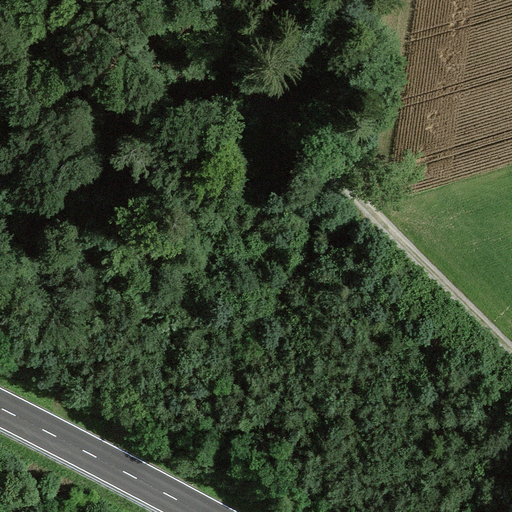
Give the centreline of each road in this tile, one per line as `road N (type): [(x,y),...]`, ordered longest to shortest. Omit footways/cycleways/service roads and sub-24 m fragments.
road 1 (track): [(511,351),(161,0)]
road 2 (primary): [(198,511),(0,408)]
